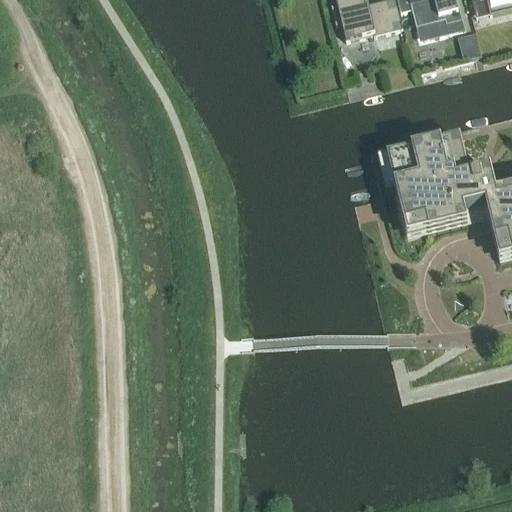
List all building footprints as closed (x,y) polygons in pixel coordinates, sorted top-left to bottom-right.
[(345,47),(373,40),(374,42),(402,35),(395,4),(368,10),(365,0),(334,0),(337,13),(333,14),(332,12),(331,13),(336,32),(337,31),(336,29),(341,28),(345,47)] [(455,0),(407,0),(415,33),(444,26),(445,30),(462,26),(455,0)] [(511,0),(478,0),(480,6),(486,4),(489,20),(511,14),(511,0)] [(484,35),(465,38),(469,60),(487,58),(484,35)] [(463,214),(485,209),(499,268),(511,264),(511,169),(469,180),(459,143),(387,160),(404,230),(425,225),(428,239),(467,229),(463,214)]
